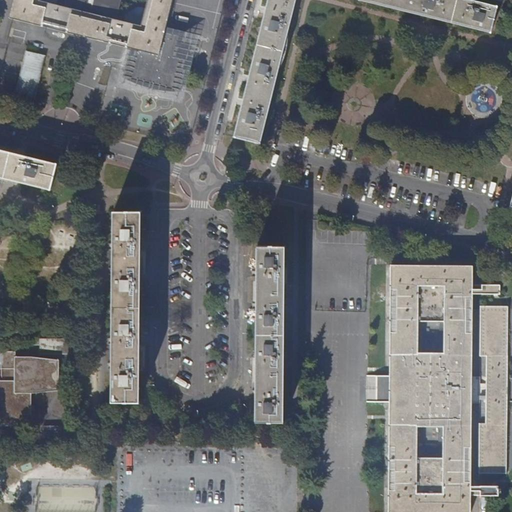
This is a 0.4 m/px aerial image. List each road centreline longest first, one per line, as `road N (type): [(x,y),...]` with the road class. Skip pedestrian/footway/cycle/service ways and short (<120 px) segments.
road 1 (residential): [(511,253),(297,193),(202,178)]
road 2 (residential): [(202,178),(125,149),(0,125)]
road 3 (residential): [(202,178),(250,0)]
